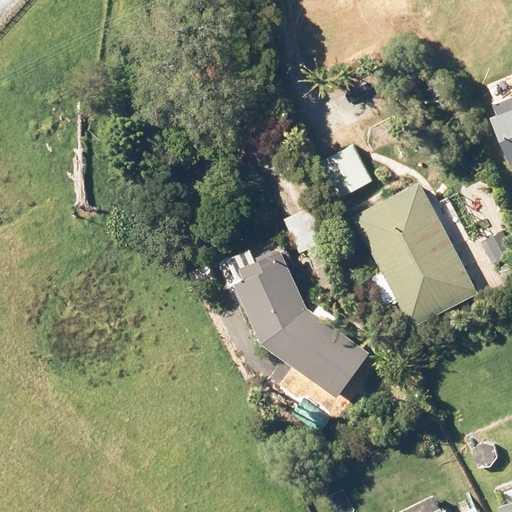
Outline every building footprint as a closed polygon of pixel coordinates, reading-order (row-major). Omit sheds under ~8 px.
[(486,113),(511,171),(511,70),(509,72),(511,79),(511,90),(488,102),(492,110),(486,113)] [(313,160),(331,196),(368,178),(350,141),(313,160)] [(358,229),(379,267),(367,273),(382,301),(393,295),(409,324),(474,289),(440,224),(456,215),(446,198),(430,207),(415,177),(344,215),(353,232),(358,229)] [(281,215),(287,228),(281,231),(288,245),(292,243),(296,250),(325,236),(308,202),(281,215)] [(229,278),(257,340),(332,394),(366,347),(328,320),(333,313),(315,300),(310,307),(301,300),(275,240),(248,252),(244,242),(221,252),(232,277),(229,278)] [(504,241),(494,247),(500,258),(510,252),(504,241)] [(489,438),(470,446),(479,469),(499,460),(489,438)] [(394,507),(396,511),(442,511),(430,488),(394,507)] [(511,511),(511,493),(494,501),(498,511),(511,511)]
